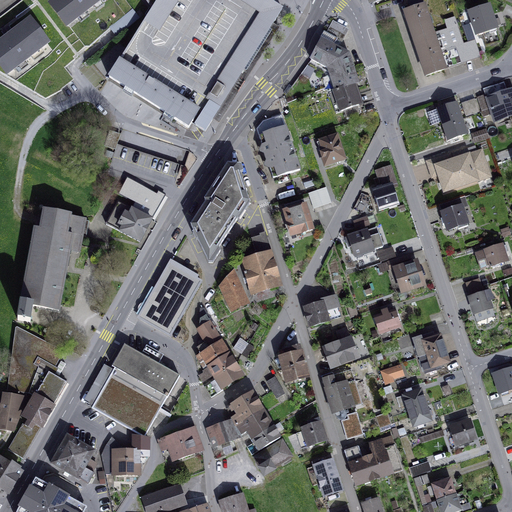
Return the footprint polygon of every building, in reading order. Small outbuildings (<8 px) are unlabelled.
[(59,0),(52,6),(67,26),(76,19),(85,12),(91,7),(100,0),(101,0),(59,0)] [(91,7),(96,13),(105,6),(100,0),(91,7)] [(145,0),(150,7),(152,10),(148,17),(120,62),(199,112),(202,114),(195,126),(205,132),(213,120),(274,24),(283,9),(268,0),(145,0)] [(414,40),(433,34),(421,0),(408,0),(410,5),(412,10),(405,13),(407,20),(414,40)] [(469,13),(477,36),(497,30),(496,27),(494,20),(489,6),(469,13)] [(116,31),(120,35),(139,18),(133,11),(113,27),(116,31)] [(76,19),(81,25),(90,18),(85,12),(76,19)] [(447,29),(458,26),(455,17),(444,21),(447,29)] [(337,40),(340,42),(347,29),(333,21),(325,36),(324,36),(323,38),(311,60),(321,65),(328,68),(330,76),(353,68),(349,54),(333,46),(337,40)] [(0,46),(0,63),(7,73),(46,44),(30,23),(14,36),(8,40),(0,46)] [(213,120),(219,124),(280,28),(274,24),(213,120)] [(464,26),(468,41),(474,39),(469,24),(464,26)] [(446,62),(447,66),(458,63),(473,58),(468,43),(464,44),(458,26),(447,29),(433,34),(414,40),(426,76),(445,70),(444,66),(443,64),(446,62)] [(476,43),(475,41),(468,43),(473,58),(480,55),(479,52),(483,51),(480,41),(476,43)] [(458,63),(447,66),(446,62),(443,64),(444,66),(445,70),(481,58),(480,55),(473,58),(458,63)] [(199,112),(120,62),(109,79),(115,82),(182,125),(188,128),(199,112)] [(352,75),(350,70),(353,69),(353,68),(330,76),(336,91),(336,92),(352,86),(356,85),(353,75),(352,75)] [(52,79),(61,90),(73,80),(64,69),(52,79)] [(356,85),(359,84),(353,69),(350,70),(352,75),(353,75),(356,85)] [(506,94),(507,93),(504,83),(483,90),(485,96),(486,96),(484,90),(503,84),(506,94)] [(495,122),(511,116),(511,91),(507,93),(506,94),(503,84),(484,90),(486,96),(485,96),(478,98),(485,117),(492,115),(487,100),(488,100),(495,122)] [(359,106),(363,105),(356,85),(352,86),(359,106)] [(358,107),(359,106),(352,86),(336,92),(336,91),(329,94),(336,114),(344,111),(358,107)] [(473,115),(480,112),(475,99),(468,102),(473,115)] [(462,104),(466,117),(473,115),(468,102),(462,104)] [(442,123),(443,126),(462,120),(456,104),(455,104),(445,108),(437,110),(438,110),(442,123)] [(358,107),(344,111),(347,119),(360,114),(358,107)] [(430,126),(442,123),(438,110),(428,114),(431,123),(429,124),(430,126)] [(282,116),(280,117),(279,114),(276,115),(276,118),(263,122),(265,128),(264,129),(261,126),(260,128),(258,131),(261,133),(259,137),(262,147),(260,152),(265,154),(267,162),(265,166),(270,169),(273,179),(300,171),(282,116)] [(443,126),(448,142),(458,138),(462,137),(467,135),(462,120),(443,126)] [(489,138),(486,130),(473,135),(475,143),(489,138)] [(115,150),(120,136),(110,132),(105,146),(115,150)] [(320,153),(325,167),(345,160),(337,136),(319,141),(320,142),(323,152),(320,153)] [(477,153),(475,147),(427,163),(432,178),(439,176),(444,192),(490,177),(481,152),(477,153)] [(215,197),(223,185),(220,183),(223,178),(229,169),(238,170),(239,174),(243,173),(241,166),(228,166),(205,201),(206,204),(207,203),(210,199),(209,199),(210,198),(213,200),(215,197)] [(373,192),(380,211),(398,205),(393,188),(397,187),(391,167),(376,171),(378,178),(375,179),(377,187),(376,188),(377,191),(373,192)] [(239,174),(238,170),(229,169),(223,178),(220,183),(223,185),(215,197),(213,200),(210,198),(209,199),(210,199),(207,203),(206,204),(198,216),(197,218),(200,223),(195,230),(198,235),(197,237),(198,241),(206,258),(209,263),(213,263),(216,259),(220,253),(218,249),(237,220),(248,203),(239,174)] [(142,189),(144,187),(128,178),(126,180),(142,189)] [(132,208),(134,208),(133,210),(148,218),(161,195),(157,193),(157,194),(144,187),(142,189),(126,180),(118,195),(135,204),(132,208)] [(322,206),(330,203),(326,189),(318,192),(322,206)] [(148,218),(152,220),(166,196),(158,191),(157,193),(161,195),(148,218)] [(310,194),(314,208),(322,206),(318,192),(310,194)] [(467,206),(464,198),(442,205),(445,213),(443,214),(444,219),(441,220),(443,223),(445,222),(448,231),(458,228),(459,230),(468,227),(462,208),(467,206)] [(107,224),(140,243),(152,220),(148,218),(133,210),(119,202),(107,224)] [(285,212),(291,236),(313,230),(306,206),(305,206),(303,202),(285,207),(286,212),(285,212)] [(237,220),(239,221),(250,205),(248,203),(237,220)] [(48,310),(59,311),(70,251),(80,252),(83,237),(86,238),(88,230),(88,227),(84,227),(86,221),(86,220),(71,218),(71,216),(44,211),(41,227),(35,226),(18,320),(30,323),(33,307),(48,310)] [(197,237),(198,235),(195,230),(200,223),(197,218),(191,226),(195,233),(193,234),(196,242),(198,241),(197,237)] [(369,226),(367,218),(354,222),(356,230),(369,226)] [(353,245),(356,257),(383,248),(376,229),(350,238),(349,240),(350,246),(353,245)] [(253,259),(270,254),(265,235),(251,239),(255,252),(251,253),(253,259)] [(500,267),(499,264),(508,261),(505,253),(503,248),(502,245),(476,254),(482,270),(492,267),(493,269),(500,267)] [(378,253),(381,262),(395,257),(392,249),(378,253)] [(252,293),(253,295),(280,286),(270,254),(253,259),(233,265),(236,275),(235,275),(222,289),(232,311),(248,304),(245,296),(252,293)] [(378,266),(380,273),(410,264),(408,257),(378,266)] [(170,337),(202,282),(171,264),(172,262),(171,262),(148,301),(149,301),(147,306),(143,305),(140,307),(140,311),(142,313),(139,318),(170,337)] [(398,271),(404,289),(421,284),(415,266),(398,271)] [(511,268),(503,271),(505,277),(511,274),(511,268)] [(466,284),(470,298),(484,293),(480,279),(466,284)] [(470,298),(469,298),(474,315),(492,309),(490,301),(493,300),(490,292),(484,293),(470,298)] [(248,304),(253,301),(254,299),(253,295),(252,293),(245,296),(248,304)] [(340,312),(335,298),(322,301),(323,303),(304,309),(310,328),(329,322),(328,322),(327,316),(340,312)] [(349,309),(351,317),(358,315),(355,307),(349,309)] [(200,329),(199,332),(206,343),(210,350),(221,343),(206,317),(209,316),(205,309),(200,309),(199,321),(201,321),(200,329)] [(492,309),(474,315),(477,322),(495,316),(492,309)] [(375,318),(380,334),(400,328),(395,311),(388,313),(387,310),(382,312),(383,315),(375,318)] [(328,322),(341,318),(340,312),(327,316),(328,322)] [(8,450),(23,459),(66,383),(55,376),(44,370),(48,364),(54,367),(63,351),(17,328),(16,329),(7,391),(29,394),(35,397),(24,416),(29,420),(25,426),(23,425),(8,450)] [(345,331),(337,333),(339,340),(347,337),(345,331)] [(427,355),(445,350),(440,336),(434,338),(432,334),(414,340),(419,358),(421,357),(427,355)] [(234,349),(242,355),(249,345),(240,339),(234,349)] [(358,359),(350,339),(324,349),(327,357),(328,360),(331,369),(358,359)] [(209,368),(208,367),(229,354),(221,343),(210,350),(206,343),(197,349),(201,354),(196,357),(205,371),(206,370),(209,368)] [(93,408),(145,438),(161,409),(179,377),(175,374),(163,368),(164,366),(159,363),(161,361),(160,361),(149,354),(152,349),(146,346),(142,353),(141,355),(128,347),(124,345),(112,367),(115,369),(115,370),(103,391),(93,407),(93,408)] [(249,345),(242,355),(247,358),(254,348),(249,345)] [(279,352),(287,383),(308,377),(299,347),(279,352)] [(160,361),(163,355),(152,349),(149,354),(160,361)] [(427,355),(421,357),(421,359),(419,360),(421,367),(424,366),(426,374),(441,370),(440,367),(450,363),(445,350),(427,355)] [(209,368),(206,370),(208,372),(205,374),(200,377),(203,382),(213,375),(215,378),(235,365),(229,354),(208,367),(209,368)] [(44,370),(55,376),(59,370),(54,367),(48,364),(44,370)] [(89,405),(93,407),(103,391),(115,370),(106,365),(84,402),(89,405)] [(222,389),(243,376),(237,367),(235,365),(215,378),(216,379),(217,380),(205,388),(212,398),(223,391),(222,389)] [(403,376),(400,367),(382,373),(386,384),(393,382),(392,380),(403,376)] [(501,373),(494,375),(500,394),(511,390),(511,369),(509,370),(508,368),(500,370),(501,373)] [(352,371),(333,376),(333,374),(322,377),(333,413),(362,405),(352,371)] [(275,378),(267,383),(277,399),(285,394),(275,378)] [(406,406),(408,412),(426,406),(421,390),(412,393),(411,390),(407,392),(407,395),(403,396),(403,397),(397,399),(400,407),(406,406)] [(9,417),(6,431),(13,432),(27,394),(18,393),(17,397),(4,395),(2,406),(0,416),(9,417)] [(253,393),(227,409),(232,420),(236,427),(263,410),(253,393)] [(0,405),(0,429),(6,431),(9,417),(0,416),(2,406),(0,405)] [(432,422),(426,406),(408,412),(413,428),(418,426),(419,429),(423,428),(422,425),(432,422)] [(248,432),(252,439),(273,426),(263,410),(236,427),(241,436),(248,432)] [(344,422),(349,439),(363,435),(356,414),(348,416),(349,420),(344,422)] [(388,414),(385,414),(376,418),(378,424),(390,420),(388,414)] [(240,439),(239,438),(241,436),(236,427),(232,420),(220,425),(206,429),(210,438),(210,441),(215,439),(217,446),(233,440),(233,442),(240,439)] [(289,438),(296,451),(326,441),(323,431),(321,428),(319,420),(309,423),(310,427),(303,429),(304,432),(289,438)] [(392,425),(390,420),(378,424),(380,429),(392,425)] [(452,428),(457,445),(474,439),(469,422),(461,425),(460,422),(458,423),(458,426),(452,428)] [(280,438),(273,426),(252,439),(255,444),(247,448),(252,456),(280,438)] [(168,450),(172,462),(199,452),(203,451),(195,428),(158,441),(161,448),(162,452),(168,450)] [(441,431),(420,438),(422,443),(443,436),(441,431)] [(88,485),(94,474),(93,473),(85,468),(90,460),(95,451),(67,436),(59,451),(51,464),(65,472),(88,485)] [(140,463),(144,463),(149,458),(149,438),(133,436),(133,451),(125,451),(112,438),(105,447),(102,455),(106,475),(140,475),(140,463)] [(370,445),(373,456),(368,458),(375,480),(402,471),(391,438),(370,445)] [(273,470),(272,469),(292,457),(282,441),(254,458),(265,476),(273,470)] [(353,475),(357,486),(375,480),(368,458),(362,460),(358,449),(346,453),(352,472),(349,472),(350,475),(353,475)] [(0,481),(10,465),(0,458),(0,481)] [(93,473),(97,464),(90,460),(85,468),(93,473)] [(314,467),(324,497),(343,491),(333,460),(314,467)] [(0,488),(7,493),(9,494),(11,490),(19,477),(22,473),(21,472),(19,470),(20,468),(12,463),(10,465),(0,481),(0,488)] [(414,468),(417,476),(431,471),(428,463),(414,468)] [(420,486),(430,483),(427,475),(414,479),(417,487),(420,486)] [(84,511),(87,508),(50,487),(45,484),(41,482),(38,480),(36,479),(29,491),(19,507),(16,511),(84,511)] [(430,496),(435,494),(438,501),(456,495),(450,479),(441,482),(440,479),(436,481),(437,484),(427,487),(430,496)] [(147,511),(163,511),(185,505),(179,486),(143,499),(147,511)] [(249,511),(243,494),(219,502),(221,511),(255,511),(255,510),(249,511)] [(430,502),(428,495),(424,496),(420,498),(423,505),(430,502)] [(456,511),(461,511),(456,495),(438,501),(441,511),(456,511)] [(381,511),(378,500),(363,505),(365,511),(381,511)] [(425,511),(433,511),(432,509),(437,508),(435,502),(423,506),(425,511)]
